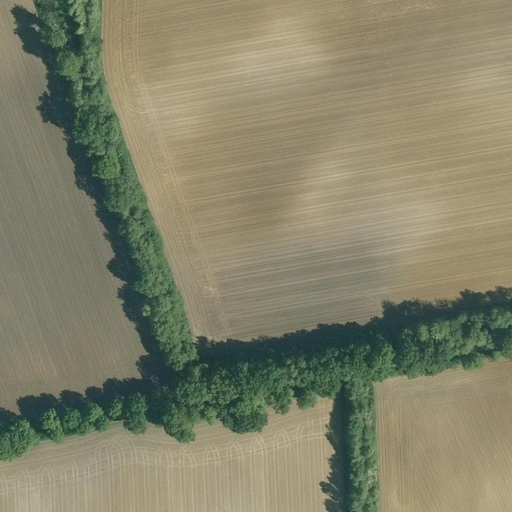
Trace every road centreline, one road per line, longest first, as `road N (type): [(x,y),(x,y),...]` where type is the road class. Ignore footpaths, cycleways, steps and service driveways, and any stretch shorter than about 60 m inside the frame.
road 1 (residential): [(0,415),(332,360)]
road 2 (unclassified): [(332,360),(511,329)]
